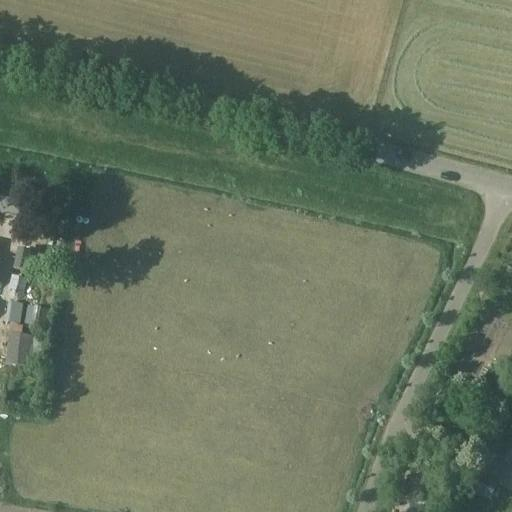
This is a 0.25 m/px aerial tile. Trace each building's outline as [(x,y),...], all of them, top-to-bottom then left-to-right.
[(43,205),(37,225),(48,229),(55,209),(43,205)] [(13,271),(35,276),(39,258),(17,252),(13,271)] [(9,325),(21,327),(21,330),(39,333),(41,319),(23,316),(24,307),(11,305),(9,325)] [(8,336),(5,368),(40,371),(43,339),(8,336)] [(511,419),(509,418),(492,457),(511,466),(511,419)] [(450,495),(448,475),(438,476),(440,496),(450,495)] [(497,485),(473,478),(468,496),(491,503),(497,485)]
